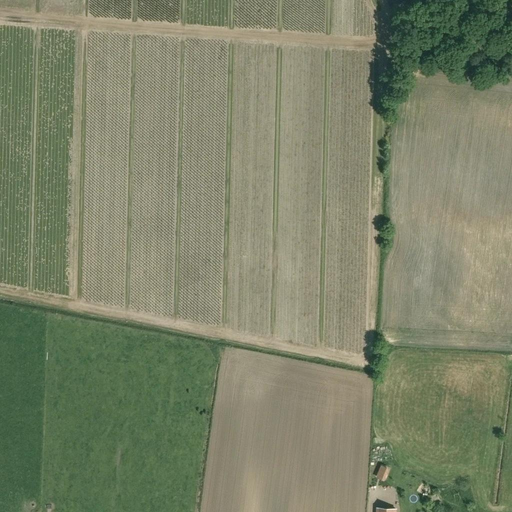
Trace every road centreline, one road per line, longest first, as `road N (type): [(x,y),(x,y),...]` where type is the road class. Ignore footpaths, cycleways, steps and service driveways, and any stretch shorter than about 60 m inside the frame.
road 1 (track): [(400,21),(385,99),(369,341),(358,361),(0,296)]
road 2 (track): [(511,9),(418,26),(391,15),(384,0)]
